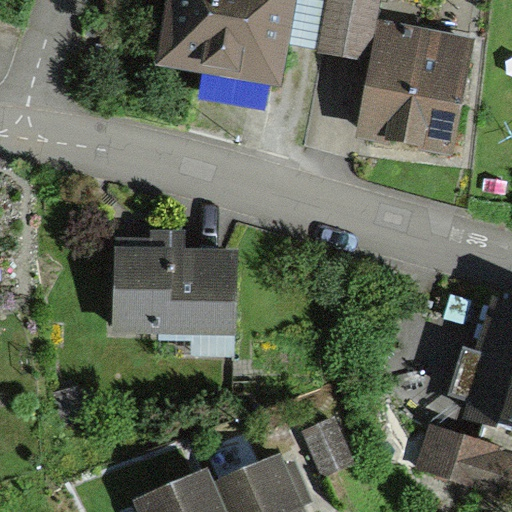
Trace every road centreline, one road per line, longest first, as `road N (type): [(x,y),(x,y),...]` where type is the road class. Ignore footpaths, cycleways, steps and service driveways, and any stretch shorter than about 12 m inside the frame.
road 1 (residential): [(511,262),(233,178),(23,135)]
road 2 (residential): [(23,135),(56,0)]
